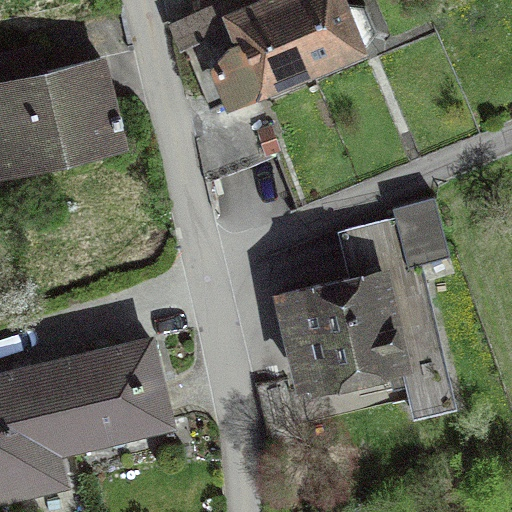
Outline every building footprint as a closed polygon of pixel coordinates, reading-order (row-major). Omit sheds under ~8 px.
[(336,49),(313,0),(237,0),(196,19),(232,97),(336,49)] [(313,0),(336,49),(363,37),(346,0),(313,0)] [(106,53),(0,79),(0,181),(130,148),(106,53)] [(336,275),(267,295),(296,395),(417,359),(399,297),(440,285),(417,203),(323,231),(336,275)] [(133,335),(0,368),(0,497),(66,481),(59,452),(156,428),(133,335)]
